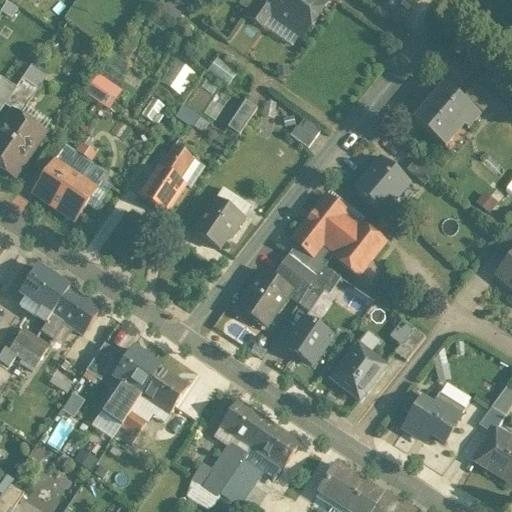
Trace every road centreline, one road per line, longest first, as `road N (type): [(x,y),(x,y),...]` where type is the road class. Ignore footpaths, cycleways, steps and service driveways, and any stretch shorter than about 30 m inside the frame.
road 1 (residential): [(347,136),(180,339)]
road 2 (residential): [(350,449),(456,315),(511,346)]
road 3 (residential): [(180,339),(0,215)]
road 4 (residential): [(350,449),(180,339)]
road 5 (residential): [(428,26),(347,136)]
road 6 (residential): [(347,136),(240,59)]
